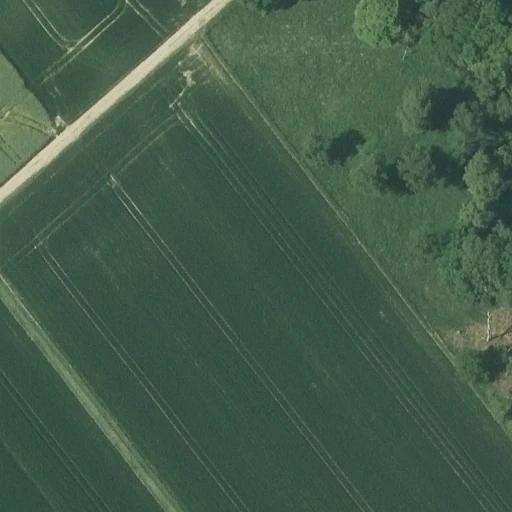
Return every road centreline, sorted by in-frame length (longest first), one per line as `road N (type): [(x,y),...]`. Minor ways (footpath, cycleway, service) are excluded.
road 1 (track): [(225,0),(0,195)]
road 2 (track): [(177,511),(0,285)]
